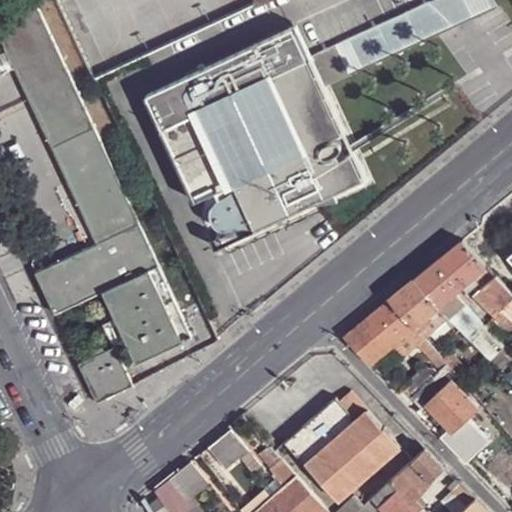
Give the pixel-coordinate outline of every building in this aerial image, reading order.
[(433,0),(426,0),(310,54),(296,24),(146,94),(196,199),(216,190),(219,197),(214,201),(210,208),(210,217),(214,225),(221,229),(228,229),(247,224),(255,227),(362,177),(351,152),(340,159),(327,138),(341,130),(321,87),(435,32),(455,23),(433,0)] [(433,0),(455,23),(464,19),(474,14),(466,0),(433,0)] [(495,0),(466,0),(474,14),(497,3),(495,0)] [(55,313),(103,289),(139,361),(194,335),(81,97),(37,6),(0,24),(0,35),(12,60),(39,116),(99,242),(36,272),(55,313)] [(443,258),(418,279),(440,306),(462,289),(489,266),(463,242),(443,258)] [(511,290),(499,277),(477,297),(503,323),(509,317),(511,319),(511,290)] [(418,279),(393,299),(417,326),(440,306),(418,279)] [(473,300),(462,289),(440,306),(453,318),(471,303),(473,300)] [(393,299),(346,336),(372,365),(392,348),(417,326),(393,299)] [(472,338),(488,323),(471,303),(453,318),(472,338)] [(440,306),(417,326),(427,338),(453,318),(440,306)] [(507,349),(511,346),(494,327),(488,323),(472,338),(494,362),(507,349)] [(417,326),(392,348),(402,360),(418,345),(427,338),(417,326)] [(436,349),(427,338),(418,345),(444,375),(453,368),(436,349)] [(453,368),(461,361),(444,341),(436,349),(453,368)] [(80,362),(98,400),(135,383),(116,345),(80,362)] [(494,362),(504,372),(511,364),(511,354),(507,349),(494,362)] [(454,369),(460,375),(467,368),(461,361),(453,368),(454,369)] [(411,405),(433,386),(421,373),(399,392),(411,405)] [(428,406),(449,388),(441,379),(433,386),(411,405),(419,414),(428,406)] [(456,434),(481,411),(454,382),(449,388),(428,406),(456,434)] [(361,418),(373,408),(357,392),(346,401),(361,418)] [(361,418),(346,401),(342,398),(289,442),(343,504),(411,445),(390,423),(388,425),(373,408),(361,418)] [(233,430),(223,438),(237,457),(240,454),(241,455),(249,449),(235,429),(233,430)] [(211,450),(225,468),(237,457),(223,438),(211,450)] [(420,497),(447,468),(428,448),(395,480),(413,499),(415,502),(420,497)] [(196,491),(209,481),(193,462),(183,472),(196,491)] [(170,511),(204,511),(192,494),(196,491),(183,472),(160,491),(158,492),(169,510),(170,511)] [(285,511),(325,511),(327,511),(298,477),(274,498),(285,511)] [(388,511),(424,511),(427,510),(430,508),(420,497),(415,502),(413,499),(395,480),(375,499),(384,507),(388,511)] [(446,500),(456,511),(465,511),(479,500),(463,484),(446,500)] [(285,511),(274,498),(257,511),(285,511)] [(360,511),(364,509),(355,499),(339,511),(360,511)] [(378,511),(384,507),(375,499),(364,509),(360,511),(378,511)] [(489,511),(479,500),(465,511),(489,511)]
